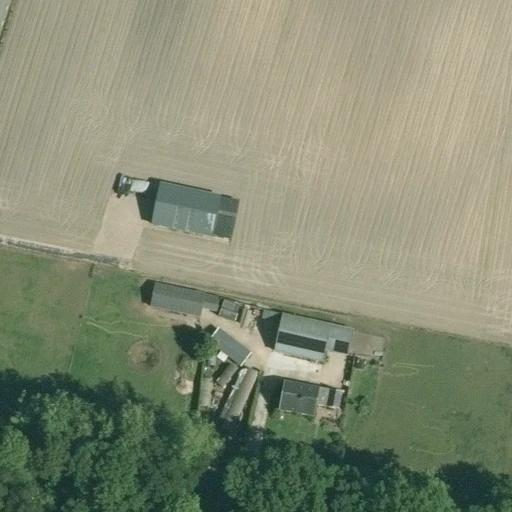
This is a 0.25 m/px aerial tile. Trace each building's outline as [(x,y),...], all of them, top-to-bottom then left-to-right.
[(211,239),(220,200),(220,197),(159,184),(150,226),(211,239)] [(240,205),(220,200),(211,239),(231,243),(240,205)] [(154,284),(149,307),(200,318),(202,310),(215,313),(217,307),(218,299),(219,297),(154,284)] [(322,362),(330,329),(282,319),(275,351),(322,362)] [(240,368),(250,355),(218,330),(206,345),(216,353),(218,351),(220,353),(216,359),(222,363),(227,357),(240,368)] [(216,385),(223,390),(237,371),(230,367),(216,385)] [(222,426),(232,430),(256,379),(245,374),(237,392),(234,391),(219,422),(223,424),(222,426)] [(202,393),(211,394),(212,381),(203,380),(202,393)] [(280,412),(312,417),(314,405),(338,410),(341,394),(285,384),(280,412)] [(199,404),(217,405),(218,396),(200,394),(199,404)]
